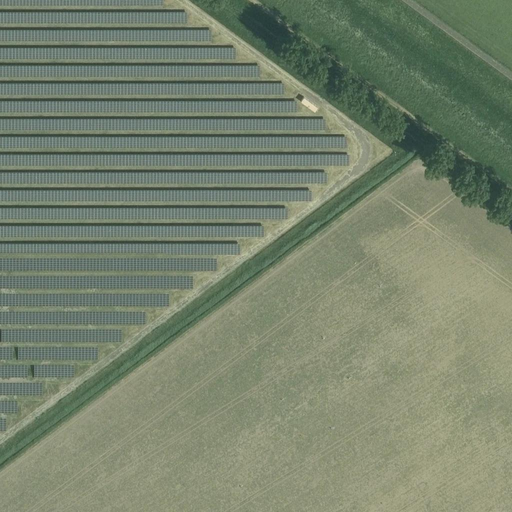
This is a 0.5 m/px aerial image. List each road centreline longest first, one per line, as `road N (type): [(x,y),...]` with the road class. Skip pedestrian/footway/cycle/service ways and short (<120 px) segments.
road 1 (track): [(511,187),(253,0)]
road 2 (track): [(317,0),(511,145)]
